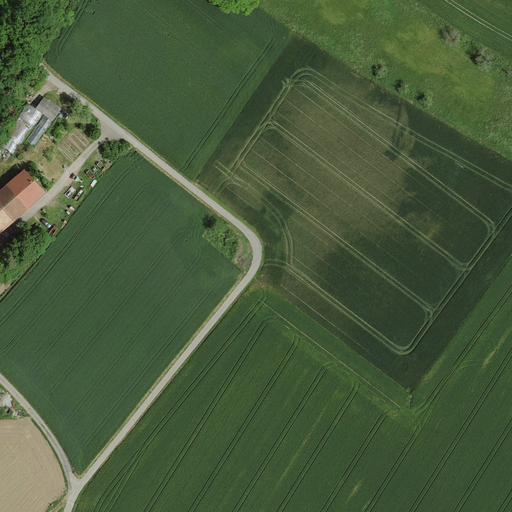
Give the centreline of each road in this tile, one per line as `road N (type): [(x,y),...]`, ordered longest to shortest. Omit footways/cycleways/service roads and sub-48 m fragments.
road 1 (unclassified): [(42,0),(30,43),(46,72),(239,224),(257,255),(251,274),(87,477),(68,511)]
road 2 (track): [(53,511),(77,491),(55,442),(0,377)]
road 3 (track): [(0,239),(114,126)]
